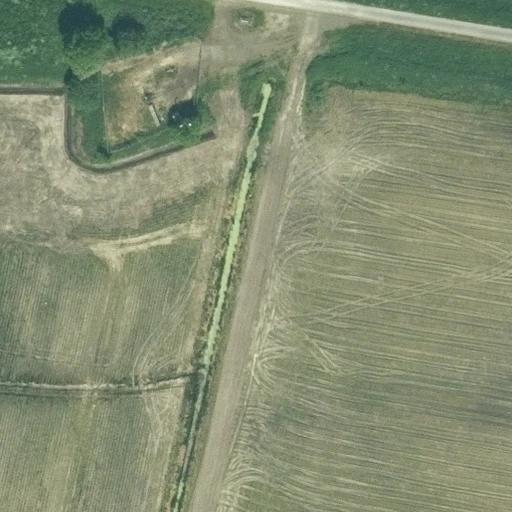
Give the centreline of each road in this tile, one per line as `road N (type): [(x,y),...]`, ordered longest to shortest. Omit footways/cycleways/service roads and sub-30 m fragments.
road 1 (track): [(341,4),(122,89)]
road 2 (track): [(511,31),(313,0)]
